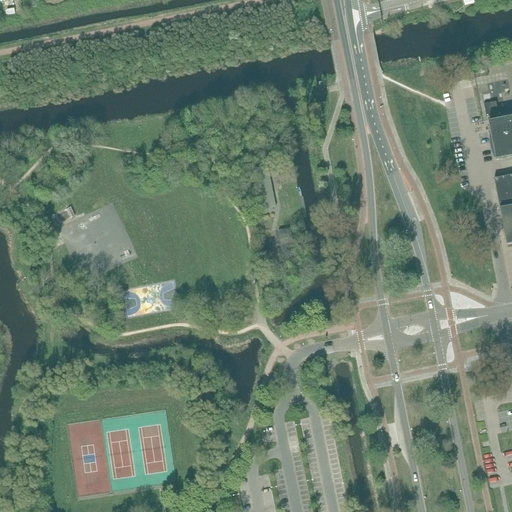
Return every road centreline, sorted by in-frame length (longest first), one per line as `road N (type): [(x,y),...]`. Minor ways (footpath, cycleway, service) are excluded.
road 1 (secondary): [(337,0),(366,150),(387,337)]
road 2 (secondary): [(435,327),(372,118),(350,0)]
road 3 (secondary): [(470,511),(435,327)]
road 4 (secondary): [(387,337),(422,511)]
road 5 (unclassified): [(508,311),(487,196),(476,183)]
